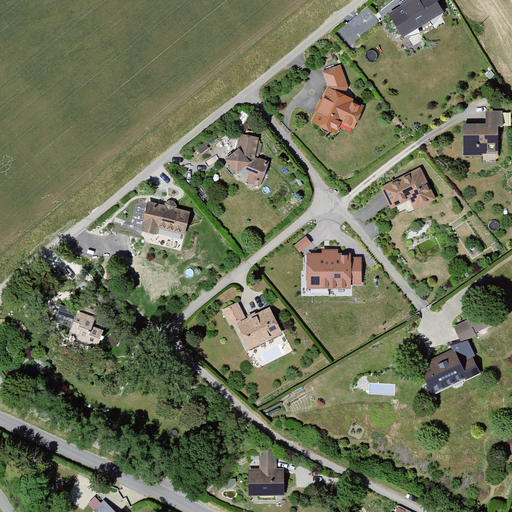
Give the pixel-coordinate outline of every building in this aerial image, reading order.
[(389,15),(405,42),(447,16),(437,0),(402,0),(399,2),(403,7),(389,15)] [(349,45),(379,19),(367,5),(337,31),(349,45)] [(313,125),(340,137),(345,127),(357,133),(368,109),(355,103),(343,66),(323,73),(328,88),(313,125)] [(466,126),(467,159),(502,159),(502,129),(507,129),(507,114),(488,115),(488,126),(466,126)] [(247,183),(261,189),(272,164),(258,160),(261,140),(241,137),(239,153),(228,163),(240,178),(246,172),(250,175),(247,183)] [(384,189),(395,212),(413,204),(416,212),(438,202),(423,171),(384,189)] [(173,248),(182,251),(191,217),(150,206),(142,233),(147,234),(153,238),(160,239),(162,232),(176,236),(173,248)] [(112,229),(125,232),(128,219),(116,216),(112,229)] [(306,236),(294,245),(299,253),(312,243),(306,236)] [(322,251),(306,252),(306,288),(351,288),(351,284),(361,284),(361,258),(351,258),(351,253),(338,253),(338,248),(322,248),(322,251)] [(239,325),(251,351),(284,336),(272,309),(248,321),(239,301),(222,309),(232,329),(239,325)] [(73,325),(78,308),(62,304),(58,321),(73,325)] [(422,368),(435,397),(483,375),(475,359),(478,337),(497,328),(487,308),(468,318),(469,321),(455,327),(462,343),(458,351),(422,368)] [(79,343),(100,350),(110,324),(80,314),(72,334),(79,343)] [(394,363),(393,374),(407,374),(408,364),(394,363)] [(252,498),(288,497),(287,471),(280,471),(279,455),(263,456),(263,473),(251,473),(252,498)] [(97,511),(115,511),(106,503),(97,511)]
